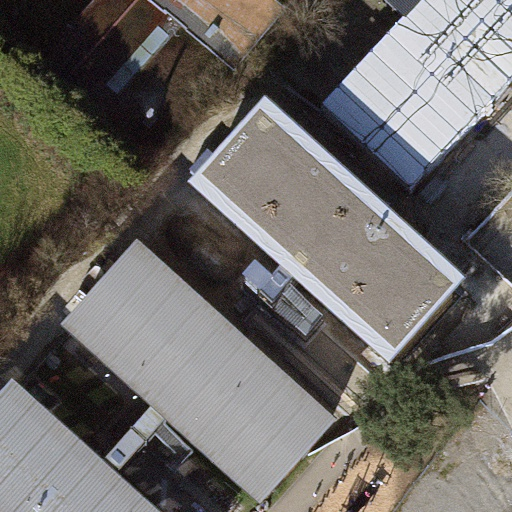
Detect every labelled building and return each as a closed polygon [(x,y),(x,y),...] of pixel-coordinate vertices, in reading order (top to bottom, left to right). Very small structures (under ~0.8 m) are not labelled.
[(153,0),(242,67),(291,3),(287,0),(153,0)] [(511,0),(420,0),(321,107),(413,192),(511,85),(511,0)] [(147,71),(105,11),(76,31),(118,91),(147,71)] [(200,190),(393,365),(454,299),(261,124),(200,190)] [(74,326),(266,500),(324,437),(133,262),(74,326)] [(0,410),(0,511),(129,511),(8,401),(0,410)]
